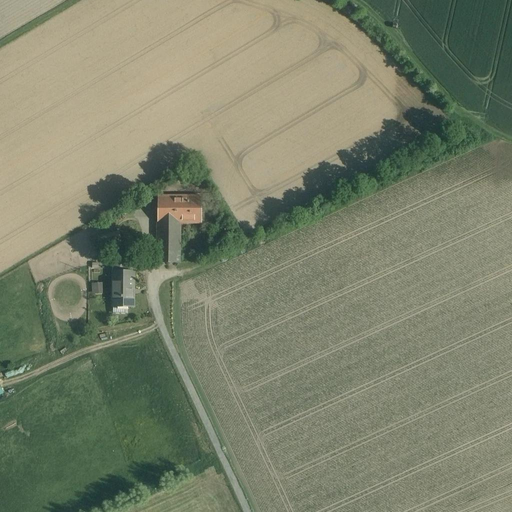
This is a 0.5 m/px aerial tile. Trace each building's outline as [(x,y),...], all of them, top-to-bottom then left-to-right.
[(202,197),(158,197),(157,263),(179,263),(180,223),(201,224),(202,197)] [(119,231),(97,237),(101,253),(123,248),(119,231)] [(113,258),(113,272),(127,272),(127,258),(113,258)] [(127,272),(113,272),(113,307),(133,307),(133,272),(127,272)] [(93,282),(93,293),(104,294),(104,283),(93,282)]
